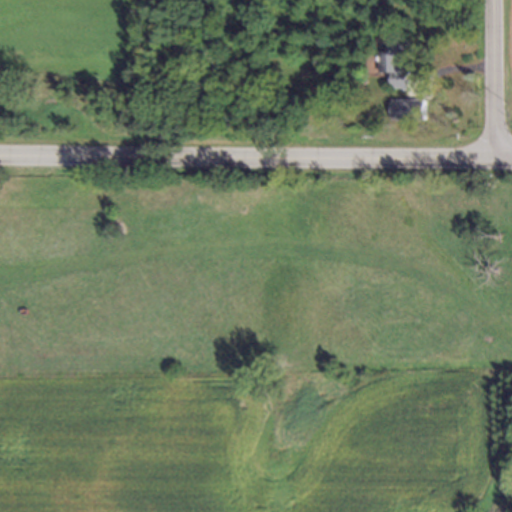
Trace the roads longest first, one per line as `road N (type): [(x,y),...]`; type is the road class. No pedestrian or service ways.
road 1 (secondary): [(0,153),(493,158)]
road 2 (tertiary): [(491,0),(493,158)]
